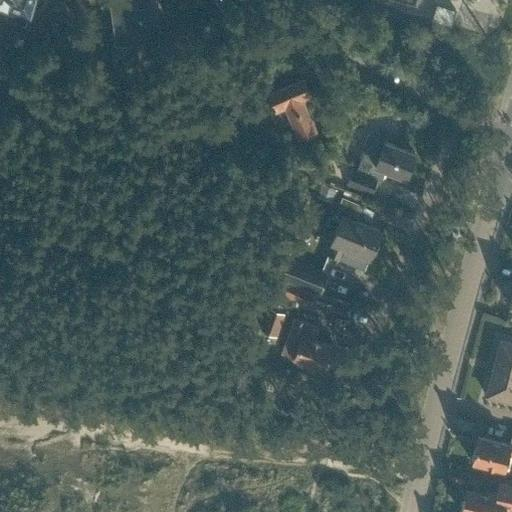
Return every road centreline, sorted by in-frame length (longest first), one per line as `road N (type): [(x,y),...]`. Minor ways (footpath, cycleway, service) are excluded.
road 1 (residential): [(411,511),(495,190)]
road 2 (residential): [(256,0),(509,143)]
road 3 (unknown): [(476,124),(425,242)]
